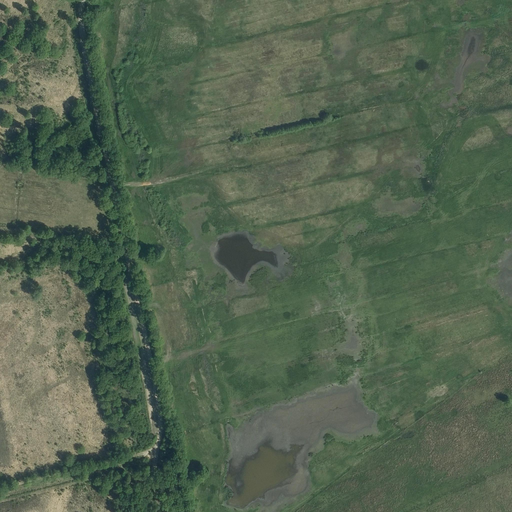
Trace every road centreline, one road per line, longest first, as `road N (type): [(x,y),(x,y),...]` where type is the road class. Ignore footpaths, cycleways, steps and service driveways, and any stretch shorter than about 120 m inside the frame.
road 1 (track): [(82,0),(95,110),(158,403),(155,459)]
road 2 (track): [(0,489),(143,454),(155,459)]
